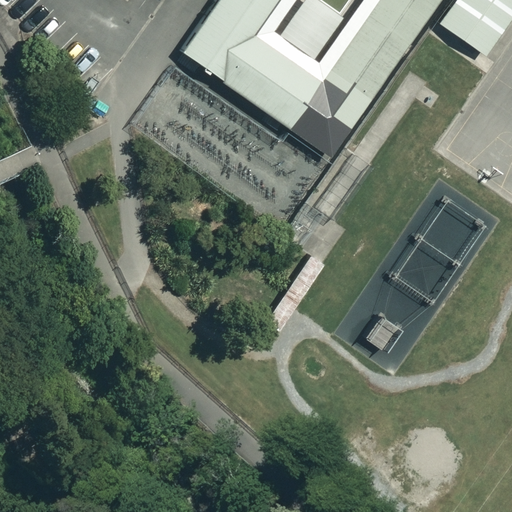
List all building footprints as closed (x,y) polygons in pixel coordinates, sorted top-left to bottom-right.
[(328,163),(442,0),(379,0),(323,81),(259,37),(285,0),(214,0),(200,20),(174,57),(328,163)] [(511,22),(511,0),(453,0),(435,25),(486,60),(511,22)] [(429,111),(440,95),(408,73),(351,153),(344,148),(307,201),(331,218),(414,101),(429,111)] [(69,134),(93,97),(73,84),(49,121),(69,134)] [(317,260),(304,251),(258,318),(272,328),(317,260)] [(393,321),(372,306),(354,333),(375,347),(393,321)]
